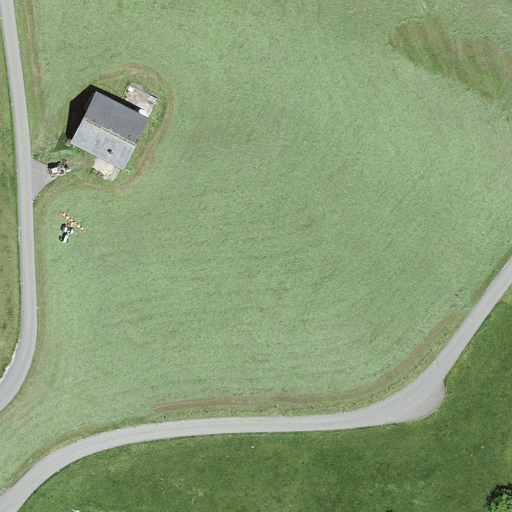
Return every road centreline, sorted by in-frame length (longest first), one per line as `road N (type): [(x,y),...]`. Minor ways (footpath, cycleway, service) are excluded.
road 1 (unclassified): [(511,274),(433,381),(406,404),(349,420),(116,438),(54,466),(4,511)]
road 2 (unclassified): [(0,403),(24,384),(37,340),(33,195),(11,0)]
